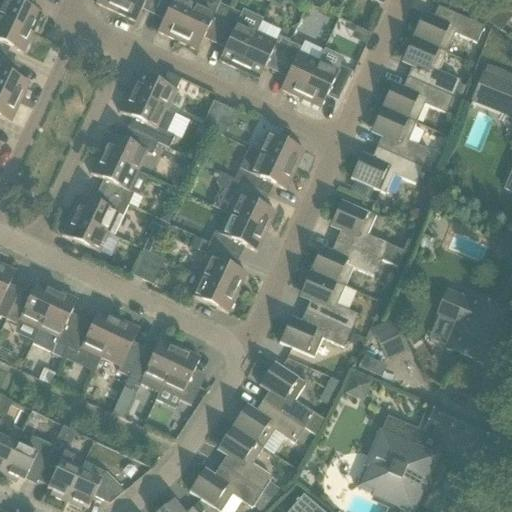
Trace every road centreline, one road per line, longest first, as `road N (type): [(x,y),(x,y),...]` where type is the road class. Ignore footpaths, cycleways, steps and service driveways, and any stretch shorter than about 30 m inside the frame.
road 1 (residential): [(244,352),(24,251)]
road 2 (residential): [(335,147),(126,41)]
road 3 (residential): [(24,251),(126,41)]
road 4 (residential): [(244,352),(335,147)]
road 5 (residential): [(125,511),(202,433),(244,352)]
road 6 (residential): [(0,183),(81,19)]
road 7 (residential): [(335,147),(398,0)]
